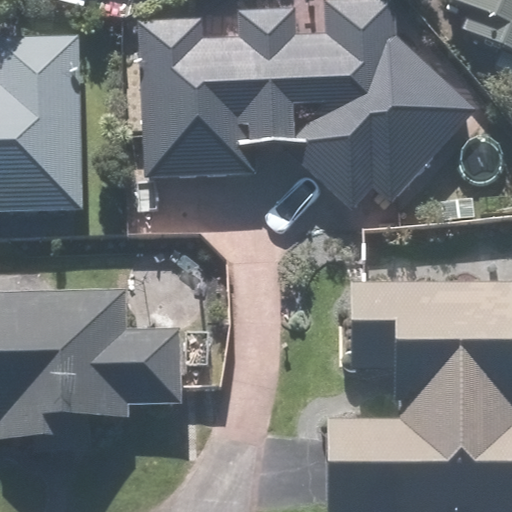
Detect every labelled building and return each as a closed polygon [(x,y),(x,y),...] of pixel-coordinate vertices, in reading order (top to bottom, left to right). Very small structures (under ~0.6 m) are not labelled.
[(511,0),(447,0),(468,9),(456,38),(502,58),(496,71),(511,77),(511,0)] [(261,160),(291,159),(357,216),(374,196),(396,215),(482,113),(404,47),(403,9),(328,10),(328,38),(301,38),(301,14),(243,15),(243,45),(209,46),(209,26),(141,27),(143,182),(261,180),(261,160)] [(0,204),(83,204),(82,38),(0,38),(0,204)] [(131,341),(131,294),(35,293),(35,278),(0,277),(0,444),(46,445),(46,457),(95,458),(96,427),(134,427),(134,408),(184,409),(185,342),(131,341)] [(339,409),(333,511),(511,511),(511,291),(360,283),(355,372),(402,375),(400,413),(339,409)]
